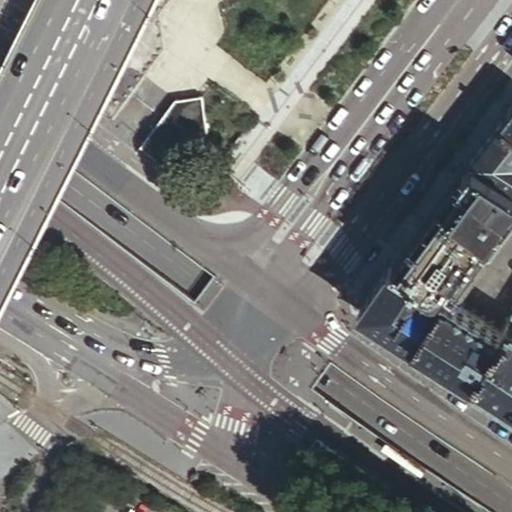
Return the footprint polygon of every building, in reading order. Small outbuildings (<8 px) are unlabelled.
[(174,100),(165,113),(200,138),(206,130),(201,95),(174,100)] [(511,114),(508,111),(501,120),(511,127),(511,114)] [(200,138),(165,113),(141,145),(177,171),(200,138)] [(471,159),(475,161),(502,178),(511,184),(511,127),(501,120),(491,133),(471,159)] [(408,243),(393,264),(423,283),(432,289),(441,275),(457,287),(511,213),(511,184),(502,178),(475,161),(462,178),(458,176),(432,211),(430,211),(420,224),(421,226),(408,243)] [(423,283),(393,264),(358,309),(377,320),(412,342),(445,297),(432,289),(423,283)] [(443,291),(448,294),(448,293),(458,299),(461,294),(447,284),(443,291)] [(445,297),(412,342),(447,364),(472,380),(504,330),(458,299),(448,293),(448,294),(445,297)] [(511,317),(504,330),(472,380),(481,385),(505,400),(511,404),(511,317)]
